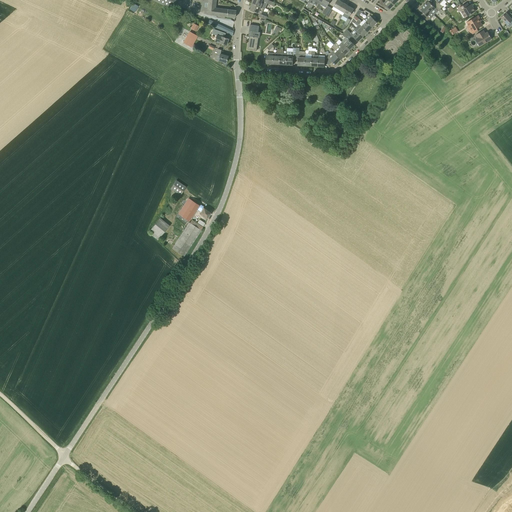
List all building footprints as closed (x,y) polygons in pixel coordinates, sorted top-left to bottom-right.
[(153,0),(173,9),(176,0),(153,0)] [(195,0),(202,1),(201,11),(206,11),(207,0),(195,0)] [(215,0),(207,0),(206,11),(206,14),(235,18),(236,10),(215,7),(215,0)] [(253,0),(252,3),(260,6),(261,7),(265,9),(268,3),(263,1),(264,0),(263,0),(253,0)] [(323,0),(322,2),(321,5),(319,8),(321,9),(323,6),(326,8),(322,13),(325,15),(330,7),(327,6),(328,5),(330,0),(323,0)] [(337,0),(334,6),(339,10),(343,3),(339,0),(337,0)] [(394,4),(390,0),(387,0),(384,3),(381,0),(379,3),(384,8),(386,6),(390,9),(394,5),(394,4)] [(435,0),(434,2),(441,9),(443,6),(440,3),(443,0),(435,0)] [(424,5),(431,12),(435,8),(438,11),(441,9),(434,2),(432,4),(429,1),(427,3),(426,3),(424,5)] [(251,10),(258,13),(261,7),(260,6),(252,3),(253,3),(251,10)] [(339,10),(344,13),(345,13),(349,6),(343,3),(339,10)] [(459,8),(465,17),(475,11),(471,4),(469,6),(467,3),(459,8)] [(434,15),(431,12),(424,5),(422,7),(422,8),(421,10),(423,13),(421,15),(428,21),(434,15)] [(354,9),(349,6),(345,13),(343,16),(347,19),(344,24),(347,25),(350,20),(348,18),(349,16),(350,16),(354,9)] [(507,24),(506,25),(509,27),(511,24),(511,14),(510,12),(508,14),(506,12),(501,17),(507,24)] [(365,20),(372,27),(373,27),(373,26),(377,22),(369,15),(365,20)] [(478,15),(467,22),(473,31),(477,29),(482,25),(478,19),(480,19),(478,15)] [(357,21),(368,31),(372,27),(365,20),(364,19),(362,22),(359,19),(357,21)] [(355,28),(363,36),(368,31),(357,21),(354,23),(357,26),(355,28)] [(196,31),(199,26),(193,23),(193,24),(190,28),(195,31),(196,31)] [(259,37),(260,33),(255,32),(256,28),(250,27),(250,31),(249,36),(250,36),(249,44),(257,46),(258,37),(259,37)] [(363,37),(363,36),(355,28),(351,33),(346,29),(344,31),(349,36),(351,34),(358,41),(363,37)] [(483,30),(476,34),(478,38),(475,39),(480,46),(487,42),(488,42),(490,41),(490,39),(492,39),(488,32),(485,33),(483,30)] [(183,43),(187,45),(193,37),(194,34),(189,31),(188,34),(183,43)] [(342,42),(344,44),(350,50),(350,49),(351,50),(350,49),(355,45),(347,38),(349,36),(344,31),(342,34),(345,37),(341,41),(342,42)] [(214,42),(219,43),(226,45),(228,39),(219,36),(217,35),(216,36),(214,42)] [(335,44),(340,49),(345,54),(350,50),(344,44),(342,42),(339,45),(336,42),(335,44)] [(335,50),(333,51),(341,59),(345,54),(340,49),(338,47),(335,44),(333,46),(333,47),(335,49),(335,50)] [(287,53),(286,64),(286,65),(287,65),(287,64),(293,65),(293,54),(296,54),(296,48),(293,48),(293,52),(287,52),(287,53)] [(296,48),(296,54),(299,54),(298,65),(304,65),(304,66),(304,65),(305,65),(305,54),(299,54),(299,48),(296,48)] [(228,56),(220,54),(221,50),(217,50),(215,60),(219,61),(226,63),(228,56)] [(341,59),(333,51),(329,56),(327,58),(330,64),(333,61),(336,64),(340,59),(341,60),(341,59)] [(330,64),(327,58),(325,58),(325,55),(318,55),(318,66),(318,67),(318,66),(324,67),(325,64),(330,64)] [(186,187),(176,180),(170,188),(180,195),(186,187)] [(186,227),(186,228),(173,249),(184,256),(201,230),(205,223),(199,220),(197,223),(190,219),(197,209),(201,212),(201,214),(207,218),(211,213),(189,198),(184,207),(184,206),(181,211),(179,214),(189,220),(187,222),(184,226),(186,227)] [(170,226),(168,224),(160,218),(148,232),(158,240),(168,228),(170,226)]
